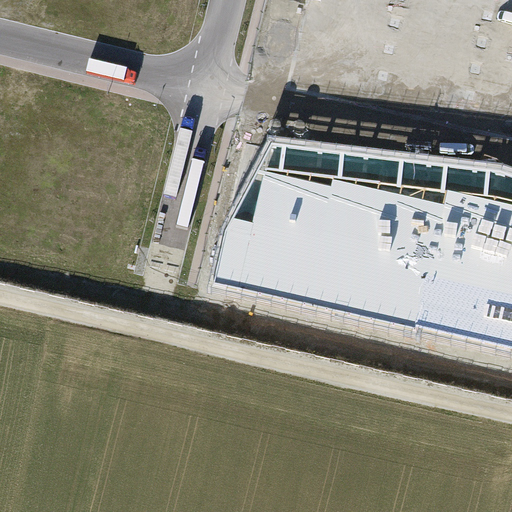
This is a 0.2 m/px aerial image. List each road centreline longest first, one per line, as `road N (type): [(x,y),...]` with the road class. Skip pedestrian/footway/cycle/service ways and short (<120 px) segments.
road 1 (track): [(511,408),(0,292)]
road 2 (residential): [(206,89),(150,326)]
road 3 (residential): [(0,36),(206,89)]
